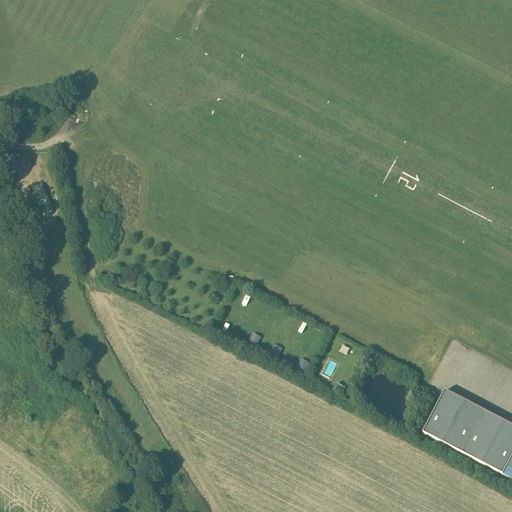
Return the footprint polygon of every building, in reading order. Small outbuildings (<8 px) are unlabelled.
[(44,184),(34,188),(45,215),(55,211),(44,184)] [(254,333),(249,344),(257,348),(263,337),(254,333)] [(275,344),(270,355),(279,359),(284,349),(275,344)] [(297,370),(306,374),(311,363),(302,359),(297,370)] [(507,467),(511,457),(511,426),(445,391),(423,434),(503,476),(507,467)] [(511,469),(507,467),(503,476),(502,476),(511,480),(511,469)]
